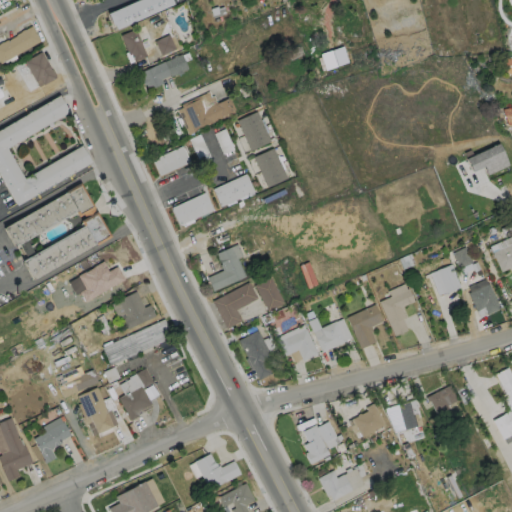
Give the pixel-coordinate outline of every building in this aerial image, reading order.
[(170,0),(172,3),(114,29),(111,24),(110,24),(105,13),(133,0),(170,0)] [(219,16),(212,18),(209,8),(216,6),(216,8),(222,6),(224,13),(219,15),(219,16)] [(30,25),(38,41),(0,61),(0,42),(1,42),(6,40),(15,35),(14,34),(19,32),(19,31),(22,29),(23,30),(30,25)] [(134,28),(145,56),(132,61),(130,57),(133,56),(132,55),(129,56),(128,53),(127,54),(118,34),(134,28)] [(174,48),(159,54),(153,40),(167,33),(174,48)] [(319,54),(342,45),(348,62),(324,70),(324,69),(321,70),(317,58),(320,57),(319,54)] [(301,54),(290,59),(286,51),(297,46),(301,54)] [(40,51),(50,69),(51,69),(55,75),(54,76),(55,77),(42,84),(39,78),(34,81),(22,61),(40,51)] [(180,53),(186,68),(180,70),(181,72),(176,74),(175,73),(168,76),(168,74),(159,78),(161,83),(145,89),(143,84),(142,85),(136,72),(172,57),(171,55),(175,54),(176,55),(180,53)] [(503,65),(503,57),(511,56),(511,65),(503,65)] [(211,91),(216,103),(228,97),(234,111),(194,129),(194,131),(187,134),(176,110),(182,107),(181,104),(211,91)] [(5,147),(22,178),(80,144),(90,161),(15,204),(0,179),(0,132),(60,99),(68,111),(5,147)] [(511,122),(505,124),(502,108),(511,105),(511,122)] [(270,141),(249,150),(236,119),(256,110),(260,119),(262,118),(268,131),(266,132),(270,141)] [(233,149),(222,154),(213,133),(224,128),(233,149)] [(210,159),(198,165),(187,139),(198,134),(210,159)] [(498,143),(508,164),(487,174),(483,166),(471,171),(465,158),(465,157),(463,152),(470,148),(472,154),(498,143)] [(189,162),(157,176),(149,159),(182,145),(189,162)] [(286,177),(265,186),(252,156),(272,147),(276,155),(278,154),(279,156),(282,155),(283,158),(282,159),(280,160),(283,168),(282,169),(286,177)] [(252,191),(247,193),(248,196),(239,200),(238,198),(234,199),(235,201),(226,205),(225,203),(218,206),(211,188),(245,174),(252,191)] [(79,182),(109,237),(95,245),(94,244),(31,280),(20,261),(81,226),(79,221),(84,218),(82,214),(77,217),(74,212),(12,247),(1,228),(64,192),(64,191),(79,182)] [(212,209),(191,219),(193,221),(184,225),(183,224),(180,225),(179,224),(178,224),(170,207),(204,191),(212,209)] [(511,231),(503,236),(499,228),(511,222),(511,231)] [(495,232),(489,234),(487,228),(492,226),(495,232)] [(511,235),(511,237),(511,267),(508,269),(508,268),(499,272),(493,257),(492,258),(490,252),(497,249),(494,243),(511,235)] [(243,275),(211,289),(206,277),(222,270),(214,252),(236,243),(242,255),(236,258),(243,275)] [(471,262),(458,268),(451,253),(464,246),(471,262)] [(414,266),(406,270),(405,267),(402,269),(398,260),(401,257),(409,253),(414,266)] [(124,281),(117,266),(107,271),(103,261),(73,276),(85,299),(124,281)] [(479,268),(474,271),(470,264),(475,261),(479,268)] [(459,287),(445,292),(444,292),(437,295),(428,272),(451,264),(459,287)] [(283,302),(267,311),(253,284),(269,276),(283,302)] [(487,283),(499,307),(486,314),(482,307),(475,311),(467,292),(469,291),(466,286),(484,278),(487,283)] [(240,320),(225,328),(211,300),(247,281),(256,298),(234,309),(240,320)] [(406,330),(393,335),(377,301),(389,296),(386,290),(403,283),(406,289),(407,288),(413,301),(402,305),(403,308),(400,309),(404,316),(400,318),(406,330)] [(135,290),(143,306),(149,304),(154,315),(127,328),(122,319),(118,320),(110,303),(118,299),(118,298),(135,290)] [(374,341),(359,348),(345,317),(374,303),(382,320),(370,326),(371,330),(370,331),(374,341)] [(283,316),(274,319),(272,313),(280,309),(283,316)] [(304,313),(311,310),(313,316),(307,319),(304,313)] [(306,320),(314,316),(319,327),(341,317),(350,337),(344,340),(344,341),(320,352),(306,320)] [(171,336),(109,364),(100,346),(163,318),(171,336)] [(302,324),(304,329),(305,328),(317,353),(301,360),(296,349),(282,356),(274,337),(302,324)] [(271,372),(257,379),(251,368),(249,369),(244,358),(246,357),(236,339),(256,329),(272,359),(266,362),(271,372)] [(507,365),(511,374),(511,440),(505,444),(502,438),(501,439),(491,420),(504,413),(511,408),(509,403),(506,405),(503,400),(506,398),(493,372),(507,365)] [(56,381),(60,394),(95,385),(92,372),(56,381)] [(456,400),(447,405),(447,407),(445,408),(445,409),(435,414),(428,400),(426,402),(423,396),(448,384),(456,400)] [(136,416),(128,420),(116,398),(140,385),(149,403),(134,412),(136,416)] [(95,387),(105,411),(109,409),(115,424),(90,435),(86,424),(84,425),(80,417),(81,416),(76,404),(78,403),(75,395),(95,387)] [(414,425),(401,428),(395,403),(407,399),(414,425)] [(372,403),(383,425),(360,436),(357,430),(353,432),(347,422),(350,420),(350,419),(356,415),(356,414),(359,412),(359,414),(366,410),(364,407),(372,403)] [(0,421),(9,417),(21,445),(22,444),(30,462),(15,469),(18,475),(6,481),(2,471),(0,466),(0,421)] [(326,420),(334,435),(322,441),(319,436),(327,453),(308,462),(303,452),(306,450),(302,443),(306,441),(301,430),(314,423),(315,425),(326,420)] [(53,457),(43,463),(41,460),(43,460),(31,438),(61,422),(69,435),(59,440),(60,442),(51,447),(52,448),(49,449),(53,457)] [(208,452),(214,463),(215,462),(216,464),(218,464),(219,466),(232,459),(239,473),(223,481),(223,480),(206,489),(192,460),(208,452)] [(331,469),(334,476),(342,473),(350,489),(330,499),(328,494),(325,495),(315,477),(331,469)] [(108,511),(106,507),(116,502),(113,495),(143,480),(156,504),(141,511),(108,511)] [(252,498),(244,503),(244,504),(243,504),(246,511),(243,511),(230,511),(229,508),(233,506),(230,501),(221,506),(216,496),(243,482),(252,498)]
